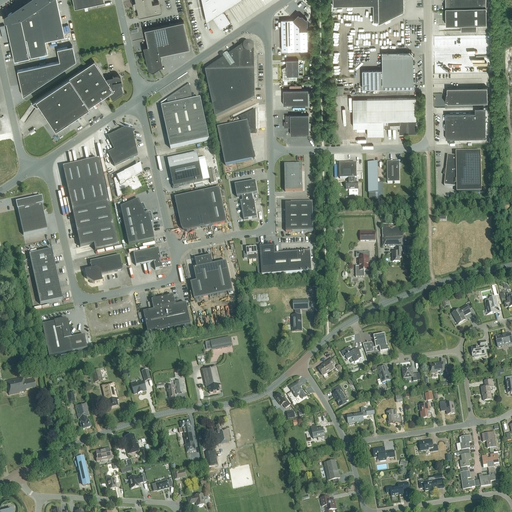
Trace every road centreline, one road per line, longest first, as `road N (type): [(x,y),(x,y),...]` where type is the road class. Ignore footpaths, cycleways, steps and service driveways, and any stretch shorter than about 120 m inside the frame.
road 1 (tertiary): [(17,473),(137,420),(250,399),(299,363)]
road 2 (unclassified): [(46,161),(78,300),(179,278),(174,248)]
road 3 (unclassified): [(174,248),(269,230),(271,151)]
road 4 (tertiary): [(352,321),(423,287),(507,266)]
road 5 (unclassified): [(427,144),(271,151)]
road 6 (unclassified): [(174,248),(139,96)]
road 7 (unclassified): [(139,96),(265,14)]
road 8 (residential): [(178,511),(179,504),(39,496)]
road 9 (unclassified): [(427,144),(428,0)]
road 10 (residential): [(511,504),(495,493),(376,511)]
road 11 (unclassified): [(271,151),(265,14)]
road 12 (residential): [(347,444),(474,424)]
